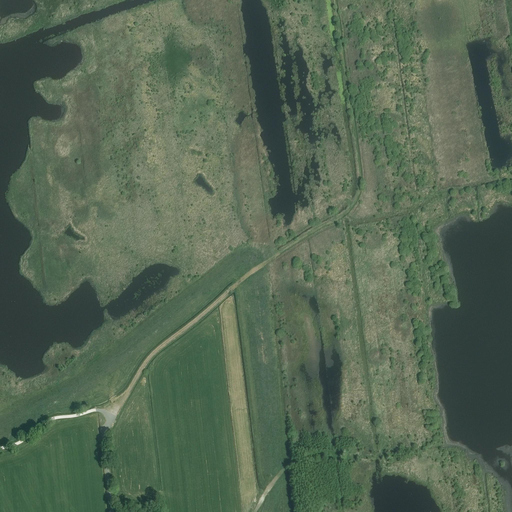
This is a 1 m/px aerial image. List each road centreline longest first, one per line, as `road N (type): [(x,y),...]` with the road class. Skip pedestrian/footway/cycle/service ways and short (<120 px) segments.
road 1 (track): [(279,511),(255,285),(245,265),(121,363),(0,434)]
road 2 (track): [(113,417),(151,354),(231,288)]
